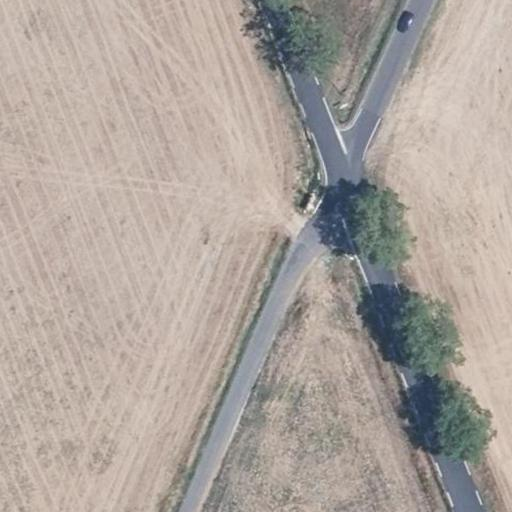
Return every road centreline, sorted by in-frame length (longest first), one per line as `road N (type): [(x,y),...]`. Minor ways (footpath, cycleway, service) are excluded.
road 1 (track): [(190,511),(334,164)]
road 2 (tertiary): [(469,511),(334,164)]
road 3 (unclassified): [(334,164),(369,111),(418,0)]
road 4 (tertiary): [(334,164),(270,0)]
